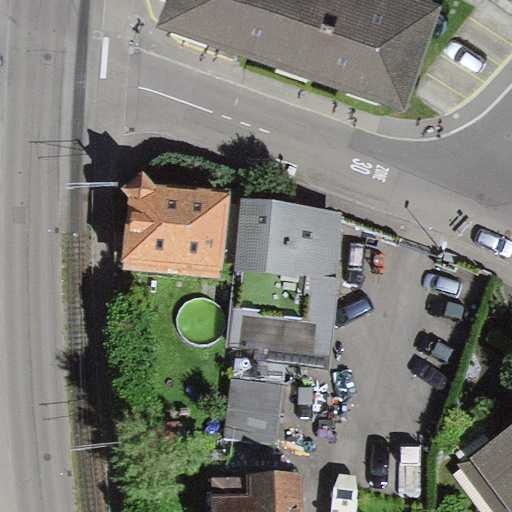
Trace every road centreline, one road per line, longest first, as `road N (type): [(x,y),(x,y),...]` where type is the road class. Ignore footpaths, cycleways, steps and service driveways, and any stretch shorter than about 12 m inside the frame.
road 1 (secondary): [(45,511),(32,331),(43,65)]
road 2 (residential): [(43,65),(113,78),(455,187)]
